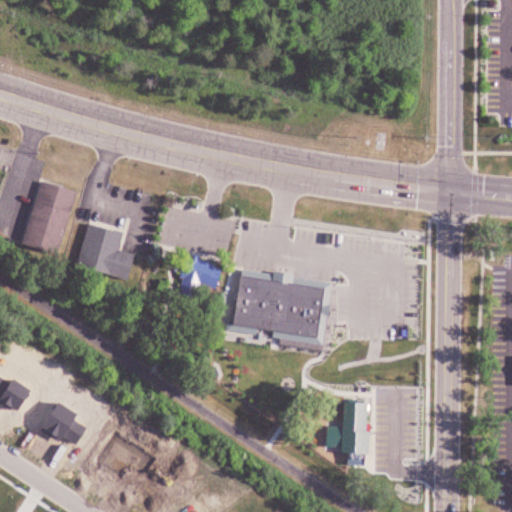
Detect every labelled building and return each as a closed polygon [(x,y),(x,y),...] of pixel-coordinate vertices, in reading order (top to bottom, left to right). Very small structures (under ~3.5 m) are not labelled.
[(39,181),(75,192),(56,255),(20,243),(39,181)] [(86,223),(121,233),(117,250),(132,254),(126,280),(75,265),(86,223)] [(191,254),(190,257),(184,255),(177,278),(206,287),(212,264),(196,259),(197,256),(191,254)] [(238,276),(322,288),(315,338),(230,326),(238,276)] [(0,357),(10,340),(0,334),(0,357)] [(0,435),(22,398),(0,385),(0,435)] [(342,403),(365,404),(363,432),(367,432),(366,455),(339,454),(342,403)] [(66,430),(27,407),(4,446),(44,470),(66,430)]
